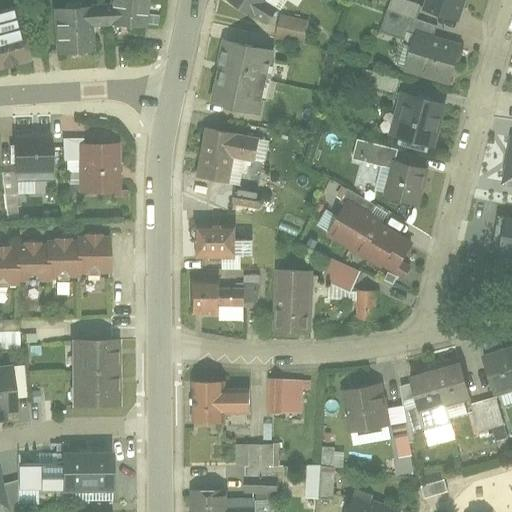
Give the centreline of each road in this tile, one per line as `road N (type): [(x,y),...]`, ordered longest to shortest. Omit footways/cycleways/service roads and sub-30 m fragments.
road 1 (residential): [(426,336),(511,4)]
road 2 (residential): [(161,346),(262,356),(426,336)]
road 3 (tertiary): [(161,346),(170,99)]
road 4 (residential): [(0,97),(82,88),(170,99)]
road 5 (residential): [(161,423),(0,440)]
